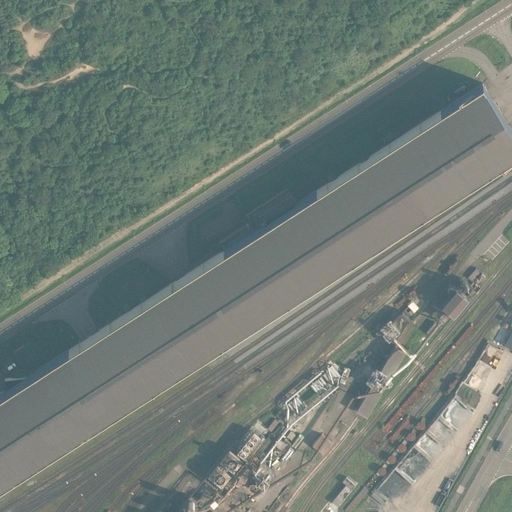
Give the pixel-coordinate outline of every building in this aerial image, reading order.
[(0,481),(7,477),(45,452),(170,372),(203,351),(206,349),(243,325),(268,309),(272,316),(291,304),(293,303),(310,292),(306,285),(480,173),(511,152),(511,129),(494,101),(490,96),(486,90),(482,82),(471,89),(377,150),(298,201),(296,202),(291,195),(286,187),(244,214),(249,221),(218,241),(219,241),(220,243),(222,247),(223,248),(168,284),(140,302),(68,348),(26,375),(4,378),(6,388),(0,391),(0,481)] [(441,303),(453,312),(468,295),(456,285),(441,303)] [(380,309),(374,302),(364,311),(370,318),(376,324),(381,330),(388,337),(409,319),(405,314),(407,312),(404,309),(392,320),(391,320),(386,315),(380,309)] [(432,336),(436,332),(440,327),(433,322),(425,331),(432,336)] [(366,414),(404,351),(393,344),(379,368),(374,365),(364,381),(365,381),(363,384),(368,386),(355,407),(366,414)] [(33,360),(23,345),(12,351),(22,367),(33,360)] [(301,433),(311,414),(298,407),(288,426),(301,433)] [(275,414),(279,418),(285,412),(280,408),(275,414)] [(269,427),(278,433),(284,425),(275,419),(269,427)] [(266,436),(258,447),(264,451),(272,441),(266,436)] [(282,453),(290,443),(284,438),(279,444),(276,448),(282,453)] [(345,484),(331,501),(337,505),(355,484),(345,476),(342,481),(345,484)]
